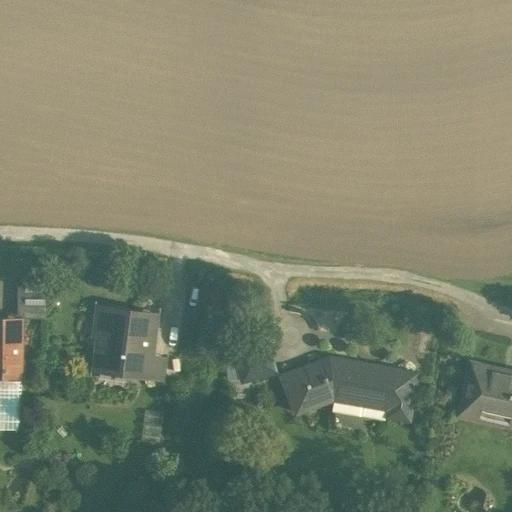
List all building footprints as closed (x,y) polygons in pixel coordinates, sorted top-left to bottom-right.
[(45,285),(22,284),(22,317),(44,318),(45,285)] [(151,317),(95,309),(92,333),(100,334),(96,366),(144,372),(151,317)] [(17,322),(0,321),(0,371),(16,371),(17,322)] [(232,339),(238,377),(265,373),(259,334),(232,339)] [(414,374),(328,358),(281,376),(295,411),(331,397),(388,407),(387,414),(406,417),(414,374)] [(511,372),(469,363),(460,403),(511,415),(510,423),(511,423),(511,372)]
